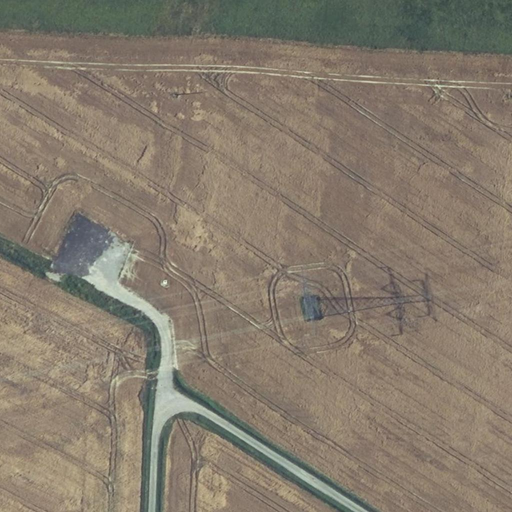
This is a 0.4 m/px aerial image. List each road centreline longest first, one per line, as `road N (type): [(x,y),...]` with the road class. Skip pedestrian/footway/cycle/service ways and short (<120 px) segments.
road 1 (unclassified): [(359,511),(225,427),(164,404),(153,511)]
road 2 (track): [(0,244),(164,328),(164,404)]
